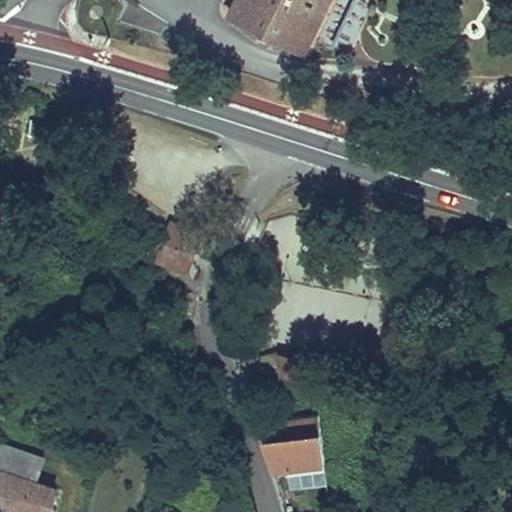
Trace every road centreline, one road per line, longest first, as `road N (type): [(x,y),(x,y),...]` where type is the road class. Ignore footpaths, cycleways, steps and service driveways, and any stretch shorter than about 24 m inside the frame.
road 1 (residential): [(270,511),(219,365),(211,276),(232,224),(305,146)]
road 2 (secondary): [(305,146),(0,58)]
road 3 (secondary): [(511,210),(305,146)]
